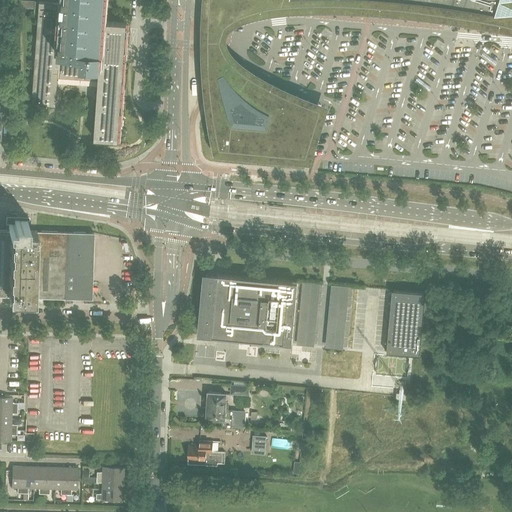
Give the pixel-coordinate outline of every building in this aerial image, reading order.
[(118,140),(123,64),(125,38),(126,22),(115,22),(105,21),(106,0),(61,0),(62,3),(24,0),(8,0),(9,4),(21,5),(21,7),(35,8),(35,14),(39,14),(32,104),(56,106),(58,78),(99,80),(94,138),(118,140)] [(511,0),(206,0),(206,5),(228,15),(234,12),(240,9),(252,5),(265,3),(278,1),(289,0),(362,0),(369,0),(382,1),(394,2),(407,4),(420,5),(428,6),(435,7),(436,7),(438,7),(439,8),(441,8),(442,8),(444,8),(445,8),(447,9),(448,9),(450,9),(451,9),(453,9),(454,10),(456,10),(457,10),(459,10),(460,11),(462,11),(463,11),(465,11),(467,12),(469,12),(471,12),(473,13),(474,13),(476,13),(478,14),(480,14),(482,14),(484,15),(487,15),(489,15),(491,16),(494,16),(496,17),(498,17),(500,18),(503,18),(505,19),(506,20),(507,21),(508,22),(509,22),(510,22),(511,22),(511,0)] [(205,46),(205,58),(218,55),(216,45),(216,34),(219,27),(220,24),(225,19),(228,15),(206,5),(206,10),(205,19),(204,30),(205,46)] [(7,15),(0,16),(1,28),(9,27),(7,15)] [(218,55),(205,58),(206,77),(207,86),(208,94),(209,103),(210,109),(211,116),(212,123),(213,130),(215,140),(216,146),(217,150),(308,159),(321,116),(314,113),(307,111),(297,107),(292,104),(280,99),(275,97),(271,95),(265,92),(260,89),(256,87),(251,84),(245,81),(242,79),(239,77),(236,74),(233,71),(231,70),(229,68),(227,66),(225,64),(224,63),(222,60),(220,58),(218,55)] [(0,137),(1,138),(1,134),(2,120),(9,121),(10,108),(3,108),(3,112),(0,111),(0,137)] [(31,297),(70,298),(71,274),(92,274),(94,232),(41,231),(27,231),(27,220),(22,220),(22,217),(9,216),(9,222),(9,230),(0,229),(0,296),(11,296),(11,297),(29,297),(31,297)] [(292,343),(298,281),(206,272),(200,335),(292,343)] [(91,299),(92,274),(71,274),(70,298),(91,299)] [(303,281),(297,343),(315,344),(320,283),(303,281)] [(331,284),(326,345),(343,347),(349,286),(331,284)] [(392,289),(386,352),(420,355),(425,292),(392,289)] [(248,387),(232,386),(232,393),(247,394),(248,387)] [(228,410),(228,402),(226,402),(226,393),(208,392),(207,418),(222,419),(222,425),(243,426),(244,411),(228,410)] [(0,396),(0,407),(18,408),(18,403),(12,403),(12,397),(0,396)] [(18,414),(18,408),(0,407),(0,418),(12,419),(12,413),(18,414)] [(12,419),(0,418),(0,429),(17,430),(17,424),(11,424),(12,419)] [(17,430),(0,429),(0,440),(11,441),(11,435),(17,435),(17,430)] [(267,436),(254,435),(252,452),(265,453),(267,436)] [(199,440),(199,441),(199,446),(189,446),(189,444),(188,444),(188,460),(189,460),(189,458),(205,459),(205,461),(205,459),(217,459),(217,462),(225,462),(225,451),(212,451),(213,440),(212,440),(212,441),(201,441),(201,440),(199,440)] [(22,494),(23,466),(12,466),(12,488),(17,488),(17,493),(22,494)] [(34,467),(23,466),(22,494),(28,494),(28,488),(33,488),(34,467)] [(118,467),(103,466),(103,472),(97,472),(97,477),(124,478),(124,467),(118,467)] [(46,467),(34,467),(33,488),(39,488),(39,494),(45,494),(46,467)] [(49,488),(57,489),(57,467),(46,467),(45,494),(49,494),(49,488)] [(67,468),(57,467),(57,489),(60,489),(60,494),(67,494),(67,468)] [(78,468),(67,468),(67,494),(71,495),(71,489),(77,489),(78,468)] [(123,489),(124,478),(97,477),(96,483),(102,483),(102,488),(123,489)] [(123,489),(102,488),(102,494),(96,494),(96,499),(123,500),(123,489)]
